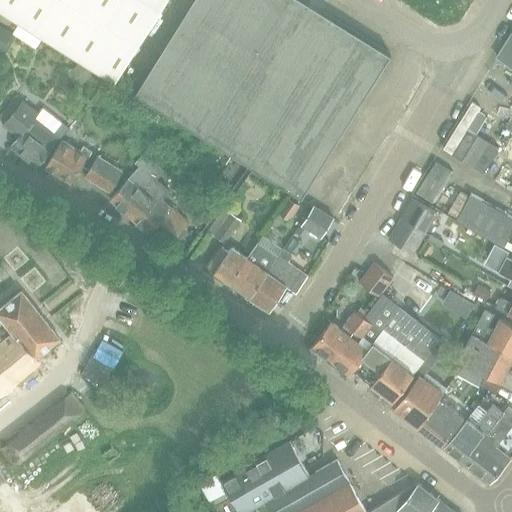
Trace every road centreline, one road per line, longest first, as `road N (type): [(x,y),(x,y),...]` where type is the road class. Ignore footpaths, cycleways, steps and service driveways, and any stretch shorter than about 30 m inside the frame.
road 1 (residential): [(278,341),(352,240),(465,52)]
road 2 (residential): [(278,341),(83,212),(0,171)]
road 3 (residential): [(505,509),(278,341)]
